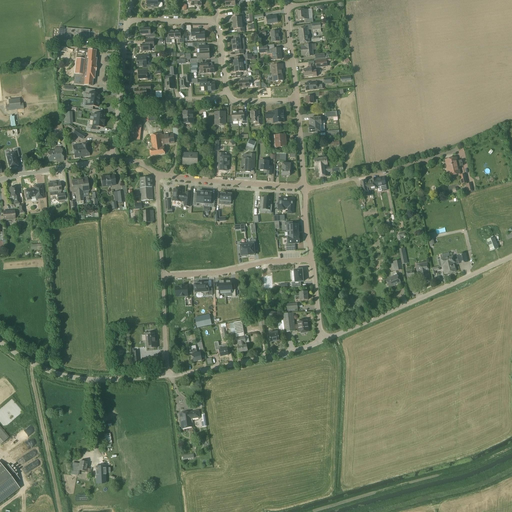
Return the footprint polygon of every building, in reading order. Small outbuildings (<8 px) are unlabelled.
[(161,3),(158,3),(157,0),(146,0),(147,3),(146,3),(146,4),(146,6),(146,7),(147,7),(148,7),(148,8),(148,9),(151,9),(152,8),(152,7),(158,8),(158,7),(161,7),(162,6),(162,4),(161,3)] [(308,10),(304,10),(297,11),(298,21),(305,20),(305,19),(309,19),(308,10)] [(235,15),(236,18),(232,18),(233,24),(244,23),(243,14),(235,15)] [(270,16),(266,17),(267,25),(278,23),(276,15),(270,17),(270,16)] [(245,32),(244,23),(233,24),(233,30),(237,29),(237,32),(245,32)] [(88,30),(81,30),(66,28),(66,29),(59,29),(58,37),(71,38),(71,35),(81,35),(81,40),(89,40),(90,30),(88,30)] [(299,40),(300,41),(300,43),(309,42),(307,28),(299,29),(300,37),(299,38),(299,40)] [(150,29),(140,29),(141,35),(146,35),(148,35),(148,38),(155,38),(154,32),(150,32),(150,29)] [(198,30),(191,30),(192,37),(196,37),(196,40),(205,39),(205,33),(200,33),(198,33),(198,30)] [(169,31),(169,40),(166,40),(166,43),(172,43),(172,40),(175,40),(174,31),(169,31)] [(184,39),(181,39),(180,31),(174,31),(175,40),(178,39),(178,43),(182,43),(182,47),(184,46),(184,43),(184,39)] [(280,42),(279,31),(271,32),(272,42),(280,42)] [(233,36),(234,40),(232,40),(232,46),(244,45),(244,39),(242,39),(242,35),(233,36)] [(141,52),(150,51),(150,47),(154,47),(154,39),(145,40),(145,45),(141,45),(141,52)] [(193,44),(188,44),(188,47),(193,47),(196,47),(196,48),(197,49),(200,49),(200,53),(209,53),(209,48),(209,46),(199,46),(199,43),(193,44)] [(244,45),(232,46),(233,51),(235,51),(235,55),(244,54),(243,51),(245,50),(244,45)] [(280,49),(273,49),(272,45),(267,46),(259,47),(259,54),(267,53),(268,54),(272,54),(273,60),(280,60),(279,53),(281,53),(280,49)] [(301,48),(302,56),(306,55),(306,56),(313,56),(312,50),(315,50),(315,45),(305,46),(305,47),(301,48)] [(87,51),(77,50),(76,59),(74,74),(75,74),(74,84),(84,85),(84,86),(92,87),(93,79),(94,79),(95,71),(95,72),(96,67),(96,59),(95,59),(96,51),(87,50),(87,51)] [(146,60),(149,60),(149,55),(141,56),(141,59),(137,59),(138,67),(143,67),(143,69),(152,68),(152,64),(147,64),(146,60)] [(234,61),(233,61),(234,67),(246,66),(247,66),(247,60),(244,60),(243,60),(240,60),(240,57),(234,57),(234,61)] [(316,68),(327,67),(326,59),(316,60),(316,68)] [(308,62),(309,69),(304,70),(304,77),(308,76),(308,78),(313,77),(317,77),(316,71),(314,71),(313,65),(314,65),(314,62),(308,62)] [(214,66),(209,67),(208,63),(200,64),(200,70),(201,74),(214,73),(214,66)] [(273,82),(283,81),(282,73),(283,73),(282,65),(271,66),(273,82)] [(247,71),(246,66),(234,67),(235,73),(236,73),(236,76),(241,76),(241,72),(244,72),(247,71)] [(142,73),(138,74),(138,80),(147,79),(147,76),(150,76),(150,70),(141,71),(142,73)] [(181,89),(188,88),(188,83),(191,83),(190,75),(184,75),(184,79),(180,79),(181,89)] [(240,81),(238,82),(239,88),(249,87),(249,83),(251,83),(251,77),(245,78),(245,80),(245,81),(243,81),(240,81)] [(173,80),(172,80),(166,80),(166,84),(164,84),(164,88),(165,88),(166,88),(166,89),(173,89),(173,80)] [(212,92),(212,91),(215,91),(215,82),(207,83),(207,80),(200,80),(200,87),(204,87),(205,91),(209,91),(210,92),(212,92)] [(317,82),(305,84),(306,91),(318,89),(317,82)] [(147,91),(151,91),(150,85),(142,86),(142,89),(139,89),(135,89),(135,97),(147,96),(147,91)] [(88,99),(99,101),(100,94),(94,93),(95,90),(86,89),(85,92),(89,93),(88,99)] [(6,111),(24,109),(23,104),(20,104),(19,99),(8,100),(9,106),(6,106),(6,111)] [(98,108),(99,101),(88,99),(87,106),(84,106),(83,109),(92,110),(93,107),(98,108)] [(148,119),(157,118),(157,110),(149,110),(149,108),(146,108),(146,110),(140,110),(140,116),(148,116),(148,119)] [(100,111),(92,110),(92,114),(94,114),(94,120),(104,122),(105,118),(104,118),(105,115),(99,114),(100,111)] [(190,125),(191,124),(193,124),(193,111),(183,112),(183,124),(185,124),(186,125),(190,125)] [(273,113),(266,113),(266,119),(273,119),(273,123),(276,123),(276,124),(281,124),(281,123),(283,123),(283,119),(283,115),(283,111),(273,112),(273,113)] [(222,126),(223,125),(225,125),(225,112),(215,113),(215,125),(218,125),(218,126),(222,126)] [(232,112),(232,119),(229,119),(229,125),(232,125),(232,122),(238,122),(238,112),(232,112)] [(244,112),(238,112),(238,122),(242,121),(242,124),(247,124),(247,117),(244,117),(244,112)] [(262,125),(262,117),(259,117),(259,112),(251,112),(251,122),(256,122),(256,125),(262,125)] [(309,126),(321,125),(321,118),(310,119),(310,126),(309,126)] [(94,120),(93,127),(90,126),(90,130),(97,131),(98,128),(103,128),(104,125),(104,122),(94,120)] [(321,125),(309,126),(310,129),(309,129),(309,133),(310,133),(321,133),(320,125),(321,125)] [(151,144),(152,149),(150,150),(151,156),(165,154),(164,148),(164,145),(163,145),(162,136),(162,134),(150,135),(150,136),(151,136),(151,144)] [(173,135),(162,136),(163,145),(164,145),(174,144),(173,135)] [(275,148),(286,147),(285,135),(274,136),(275,148)] [(249,140),(246,149),(254,151),(256,141),(249,140)] [(81,145),(80,145),(81,157),(89,156),(87,143),(81,144),(81,145)] [(81,157),(80,145),(73,146),(75,158),(81,157)] [(6,155),(9,168),(12,167),(13,168),(17,167),(17,166),(15,158),(19,157),(17,149),(13,150),(14,154),(6,155)] [(47,152),(48,162),(64,160),(62,150),(47,152)] [(229,154),(225,154),(218,153),(217,167),(218,167),(218,171),(228,171),(228,167),(229,167),(229,157),(229,154)] [(190,154),(190,165),(197,166),(198,154),(190,154)] [(244,154),(244,159),(242,159),(241,172),(251,173),(251,166),(255,166),(255,155),(249,154),(249,155),(244,154)] [(328,167),(328,165),(327,158),(314,159),(315,167),(316,178),(320,178),(326,177),(329,177),(329,173),(343,171),(342,162),(332,163),(333,167),(328,167)] [(447,169),(458,167),(456,158),(445,160),(447,169)] [(268,167),(269,162),(260,161),(259,170),(268,171),(267,175),(271,175),(272,167),(268,167)] [(282,169),(282,176),(282,177),(283,177),(285,178),(285,177),(285,176),(290,176),(290,174),(292,174),(292,170),(292,166),(291,165),(291,164),(282,163),(282,167),(282,169)] [(460,174),(458,167),(447,169),(449,177),(460,174)] [(101,177),(102,187),(115,185),(114,175),(101,177)] [(371,180),(366,181),(367,186),(368,187),(369,191),(371,191),(378,189),(377,187),(379,187),(378,183),(381,183),(381,185),(385,184),(384,175),(375,177),(375,179),(371,180)] [(140,179),(140,188),(140,189),(141,196),(141,201),(153,200),(152,188),(152,187),(151,178),(140,179)] [(80,190),(83,189),(83,191),(89,191),(87,179),(79,180),(80,190)] [(80,190),(79,180),(72,181),(73,193),(75,192),(76,202),(77,202),(77,205),(84,204),(83,201),(84,201),(82,191),(83,191),(83,189),(80,190)] [(367,186),(366,181),(360,182),(362,193),(363,196),(366,195),(366,196),(371,195),(371,191),(369,191),(368,187),(367,186)] [(61,194),(60,191),(61,191),(60,183),(53,184),(53,183),(48,184),(49,193),(50,196),(57,195),(58,202),(59,202),(59,203),(65,202),(68,201),(67,194),(65,194),(65,193),(61,194)] [(34,189),(25,190),(26,198),(27,200),(31,200),(31,197),(35,197),(36,200),(44,199),(42,185),(34,186),(34,189)] [(18,187),(9,188),(10,197),(14,196),(14,204),(19,204),(19,194),(18,194),(18,187)] [(182,190),(174,189),(173,201),(181,202),(185,202),(184,206),(190,207),(191,194),(186,193),(186,194),(182,194),(182,190)] [(117,192),(118,203),(124,203),(124,207),(128,207),(127,201),(128,201),(127,193),(123,193),(123,191),(117,192)] [(204,205),(205,191),(201,191),(201,192),(198,192),(197,199),(194,198),(193,205),(197,206),(197,204),(204,205)] [(209,192),(205,191),(204,205),(210,206),(210,207),(214,207),(215,200),(211,200),(212,193),(209,193),(209,192)] [(231,195),(228,194),(225,194),(221,194),(221,199),(219,199),(219,205),(223,205),(223,202),(231,202),(231,200),(232,200),(232,196),(231,196),(231,195),(232,195),(231,195)] [(260,201),(260,209),(266,210),(265,213),(271,213),(272,205),(271,205),(271,198),(267,197),(267,198),(264,198),(264,201),(260,201)] [(293,214),(294,199),(287,199),(287,200),(284,199),(279,198),(278,210),(285,210),(285,207),(288,208),(288,213),(290,213),(290,214),(293,214)] [(15,210),(3,212),(3,220),(15,219),(15,210)] [(142,223),(154,222),(154,211),(142,211),(142,223)] [(392,227),(391,220),(386,221),(388,228),(384,229),(384,230),(394,228),(393,227),(392,227)] [(286,226),(286,232),(299,231),(298,225),(293,225),(293,222),(285,223),(285,226),(286,226)] [(235,230),(242,230),(242,232),(246,232),(246,224),(235,224),(235,230)] [(478,238),(480,242),(470,245),(474,256),(490,250),(490,252),(498,249),(492,233),(478,238)] [(286,248),(294,247),(294,245),(295,245),(300,244),(299,237),(287,238),(287,244),(286,244),(286,248)] [(252,243),(247,243),(248,256),(250,255),(250,256),(254,256),(254,255),(255,255),(254,249),(256,249),(255,240),(251,240),(252,243)] [(246,256),(248,256),(247,243),(238,244),(238,251),(240,251),(241,257),(242,256),(242,257),(246,257),(246,256)] [(458,260),(459,265),(468,263),(466,253),(457,255),(458,260)] [(439,267),(442,266),(449,264),(450,267),(455,266),(459,265),(458,260),(454,261),(453,257),(440,260),(438,260),(439,267)] [(402,270),(400,260),(393,262),(395,272),(402,270)] [(419,282),(430,280),(427,264),(427,265),(426,262),(419,263),(419,266),(416,267),(419,282)] [(456,272),(455,266),(450,267),(449,264),(442,266),(443,266),(445,275),(456,272)] [(295,282),(291,282),(291,288),(301,287),(300,282),(303,282),(302,270),(294,271),(295,282)] [(397,275),(385,280),(389,288),(401,283),(397,275)] [(233,281),(228,282),(228,292),(233,292),(233,297),(237,297),(237,289),(233,290),(233,281)] [(228,293),(227,282),(221,282),(222,290),(217,290),(217,298),(221,298),(221,293),(228,293)] [(194,284),(195,293),(203,293),(208,293),(208,296),(212,295),(212,289),(208,289),(208,283),(194,284)] [(185,290),(185,285),(174,286),(175,293),(183,293),(183,301),(189,300),(189,290),(185,290)] [(299,293),(300,296),(295,296),(295,300),(300,300),(300,301),(308,300),(307,292),(299,293)] [(297,303),(286,304),(287,310),(284,310),(284,313),(298,312),(297,309),(298,309),(297,303)] [(298,325),(295,325),(293,313),(282,315),(285,333),(295,332),(295,329),(299,329),(299,333),(309,332),(307,320),(298,322),(298,325)] [(212,325),(210,317),(195,320),(197,328),(212,325)] [(270,318),(261,320),(262,326),(271,324),(271,321),(278,323),(280,331),(283,330),(281,321),(270,318)] [(234,323),(235,329),(231,329),(232,339),(233,345),(238,344),(238,347),(239,353),(248,351),(246,345),(246,343),(243,326),(246,325),(247,324),(247,322),(245,321),(242,321),(234,323)] [(278,331),(269,333),(271,343),(280,341),(278,331)] [(147,348),(157,348),(157,341),(156,341),(155,333),(146,334),(147,348)] [(223,346),(224,349),(219,350),(221,357),(228,355),(227,348),(228,348),(227,345),(223,346)] [(200,353),(197,353),(196,349),(192,350),(193,354),(192,354),(194,362),(202,361),(200,353)] [(199,416),(198,411),(180,414),(182,429),(193,427),(191,417),(199,416)] [(9,438),(4,431),(0,426),(0,444),(1,445),(9,438)] [(19,454),(37,443),(34,439),(16,450),(19,454)] [(22,464),(39,453),(36,448),(19,459),(22,464)] [(26,474),(41,463),(38,458),(23,469),(26,474)] [(91,469),(86,468),(87,463),(80,461),(79,464),(78,470),(85,472),(85,473),(90,474),(91,469)] [(72,462),(70,475),(76,476),(77,476),(78,470),(79,464),(75,463),(72,462)] [(0,503),(19,489),(15,484),(20,480),(16,476),(8,465),(3,468),(3,467),(3,468),(0,463),(0,503)] [(105,467),(95,468),(96,476),(96,483),(106,482),(105,467)]
